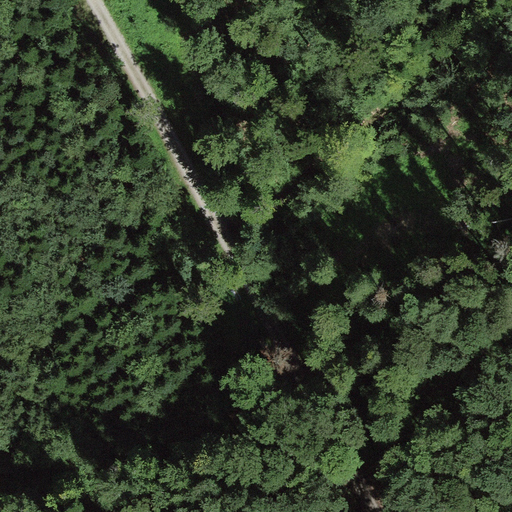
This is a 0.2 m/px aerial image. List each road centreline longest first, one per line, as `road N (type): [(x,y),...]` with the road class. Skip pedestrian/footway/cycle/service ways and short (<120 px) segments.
road 1 (track): [(95,0),(376,511)]
road 2 (track): [(225,238),(511,26)]
